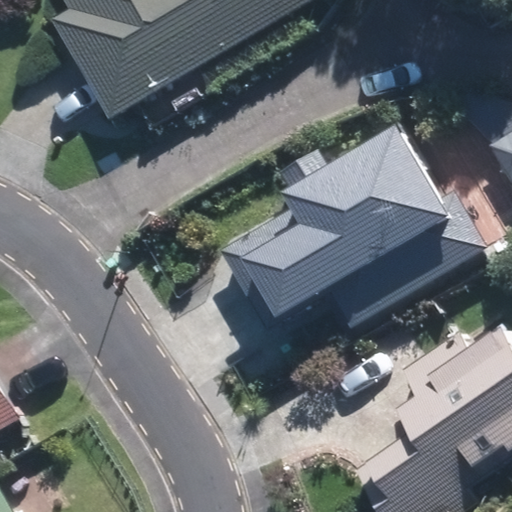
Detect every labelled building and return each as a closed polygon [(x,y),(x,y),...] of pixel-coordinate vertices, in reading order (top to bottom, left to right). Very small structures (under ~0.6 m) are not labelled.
[(324,0),(72,0),(77,7),(58,18),(119,122),(324,0)] [(362,324),(499,244),(467,189),(461,191),(432,143),(354,189),(340,166),(299,190),(307,202),(231,246),(279,327),(342,290),(362,324)] [(340,315),(320,326),(334,353),(355,342),(340,315)] [(482,483),(511,463),(511,327),(484,346),(472,328),(416,365),(434,391),(419,401),(434,423),(370,468),(399,511),(471,511),(491,498),(482,483)] [(0,439),(33,421),(0,365),(0,439)] [(23,511),(1,473),(0,473),(0,511),(23,511)]
